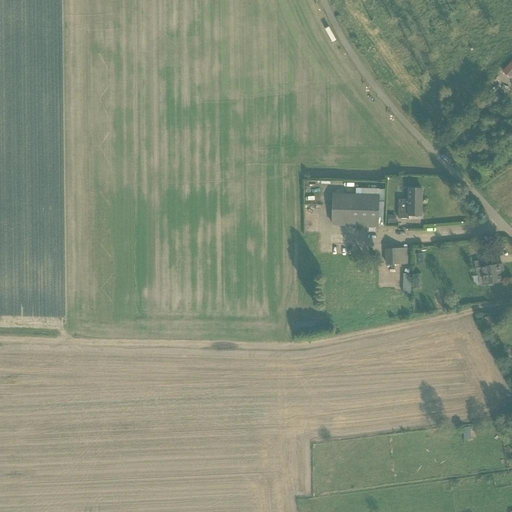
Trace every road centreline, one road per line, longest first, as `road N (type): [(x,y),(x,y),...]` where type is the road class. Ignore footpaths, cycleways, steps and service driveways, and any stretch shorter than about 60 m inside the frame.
road 1 (track): [(511,303),(276,344),(0,341)]
road 2 (unclassified): [(511,233),(374,87),(323,0)]
